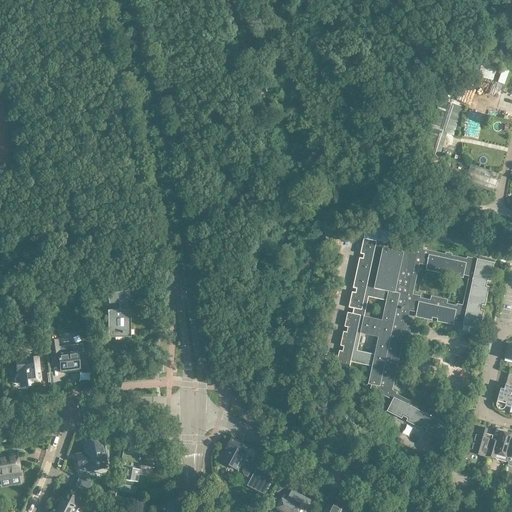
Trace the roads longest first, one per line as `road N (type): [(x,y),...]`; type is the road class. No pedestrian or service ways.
road 1 (tertiary): [(114,0),(159,184),(195,406)]
road 2 (tertiary): [(195,406),(200,369),(180,233),(126,0)]
road 3 (track): [(480,207),(447,197),(385,138),(340,41),(301,0)]
road 4 (residential): [(405,511),(195,406)]
road 5 (residential): [(195,406),(122,402),(65,411)]
road 6 (residential): [(511,423),(487,416),(484,407),(500,332),(511,329)]
